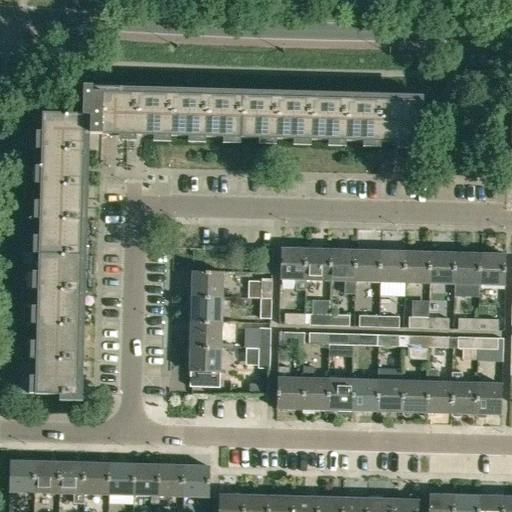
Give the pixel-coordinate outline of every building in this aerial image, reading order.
[(35,369),(35,395),(36,395),(59,395),(76,396),(84,396),(85,370),(85,363),(86,338),(86,333),(86,308),(87,301),(88,260),(88,254),(88,230),(89,224),(89,201),(89,195),(90,167),(90,165),(91,132),(127,133),(139,133),(169,134),(174,134),(197,135),(204,135),(227,136),(233,136),(257,137),(263,137),(287,137),(293,138),(318,138),(323,139),(347,139),(353,139),(377,140),(389,140),(398,141),(416,141),(417,99),(417,93),(93,84),(83,84),(82,113),(43,112),(42,147),(41,165),(41,190),(40,196),(40,218),(40,224),(39,246),(39,252),(38,274),(38,280),(37,306),(37,313),(36,336),(36,341),(36,363),(35,369)] [(272,248),(259,248),(258,272),(271,272),(272,248)] [(304,290),(305,280),(306,249),(280,248),(280,279),(295,279),(295,290),(304,290)] [(305,280),(330,280),(330,249),(306,249),(305,280)] [(354,294),(354,281),(355,250),(330,249),(330,280),(344,281),(343,294),(354,294)] [(355,250),(354,281),(379,282),(380,251),(355,250)] [(379,282),(404,282),(405,251),(380,251),(379,282)] [(429,283),(430,252),(405,251),(404,282),(429,283)] [(429,283),(454,284),(455,253),(430,252),(429,283)] [(454,284),(479,284),(480,253),(455,253),(454,284)] [(479,284),(504,285),(505,254),(480,253),(479,284)] [(191,271),(190,296),(221,297),(222,271),(191,271)] [(260,278),(260,298),(271,298),(271,278),(260,278)] [(221,322),(221,297),(190,296),(190,321),(221,322)] [(271,298),(260,298),(259,318),(270,318),(271,298)] [(284,322),(304,323),(304,313),(284,312),(284,322)] [(329,324),(329,312),(309,312),(309,323),(329,324)] [(349,313),(329,312),(329,324),(349,324),(349,313)] [(359,313),(359,325),(379,325),(379,314),(359,313)] [(379,325),(399,326),(399,315),(379,314),(379,325)] [(408,326),(428,326),(428,316),(408,315),(408,326)] [(449,316),(428,316),(428,326),(448,327),(449,316)] [(458,317),(458,327),(478,328),(478,317),(458,317)] [(478,328),(498,328),(498,318),(478,317),(478,328)] [(190,321),(189,346),(220,347),(221,322),(190,321)] [(270,348),(270,328),(259,328),(259,348),(270,348)] [(304,333),(284,333),(284,344),(304,345),(304,333)] [(328,345),(329,334),(309,333),(308,345),(328,345)] [(354,334),(329,334),(328,345),(353,346),(354,334)] [(378,335),(354,334),(353,346),(378,347),(378,335)] [(403,336),(378,335),(378,347),(403,347),(403,336)] [(403,336),(403,347),(428,348),(428,337),(403,336)] [(453,337),(428,337),(428,348),(453,349),(453,337)] [(478,349),(478,338),(453,337),(453,349),(478,349)] [(498,339),(478,338),(478,349),(497,350),(498,339)] [(219,372),(220,347),(189,346),(188,372),(219,372)] [(258,368),(269,368),(270,348),(259,348),(258,368)] [(302,410),(302,379),(289,379),(289,367),(278,367),(276,409),(302,410)] [(303,369),(302,379),(302,410),(326,410),(327,380),(312,379),(313,369),(303,369)] [(426,413),(451,414),(451,384),(438,383),(438,370),(427,369),(427,383),(426,413)] [(452,373),(451,384),(451,414),(475,415),(476,384),(461,384),(462,374),(452,373)] [(352,381),(327,380),(326,410),(351,411),(352,381)] [(376,412),(377,381),(352,381),(351,411),(376,412)] [(402,382),(377,381),(376,412),(401,413),(402,382)] [(427,383),(402,382),(401,413),(426,413),(427,383)] [(501,416),(501,403),(502,385),(476,384),(475,415),(501,416)] [(34,492),(35,462),(10,461),(9,491),(34,492)] [(60,462),(35,462),(34,492),(59,492),(60,462)] [(59,492),(84,493),(85,463),(60,462),(59,492)] [(109,464),(85,463),(84,493),(109,494),(109,464)] [(109,494),(133,495),(134,465),(109,464),(109,494)] [(159,465),(134,465),(133,495),(158,495),(159,465)] [(158,495),(183,496),(184,466),(159,465),(158,495)] [(209,467),(184,466),(183,496),(208,497),(209,467)] [(218,511),(244,511),(245,495),(219,495),(218,511)] [(268,511),(269,496),(245,495),(244,511),(268,511)] [(453,511),(454,496),(429,495),(428,511),(453,511)] [(269,496),(268,511),(293,511),(294,497),(269,496)] [(478,511),(479,497),(454,496),(453,511),(478,511)] [(318,511),(319,498),(294,497),(293,511),(318,511)] [(503,511),(504,498),(489,497),(479,497),(478,511),(503,511)] [(511,511),(511,497),(504,498),(503,511),(511,511)] [(318,511),(342,511),(343,498),(319,498),(318,511)] [(367,511),(368,499),(343,498),(342,511),(367,511)] [(392,511),(393,500),(368,499),(367,511),(392,511)] [(393,500),(392,511),(417,511),(418,501),(393,500)]
